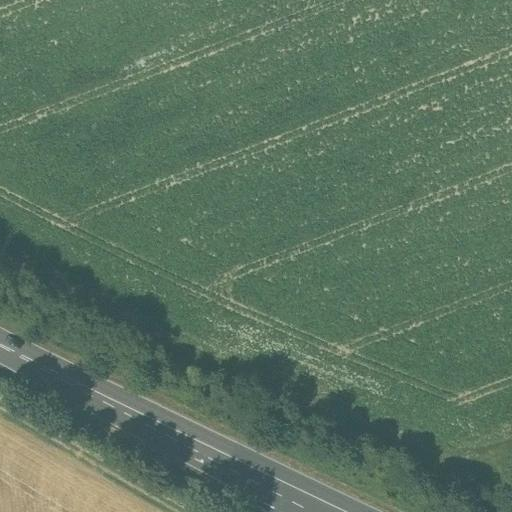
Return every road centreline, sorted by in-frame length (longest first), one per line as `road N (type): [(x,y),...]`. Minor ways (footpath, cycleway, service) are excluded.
road 1 (track): [(511,478),(188,356),(0,256)]
road 2 (primary): [(323,511),(0,343)]
road 3 (track): [(205,511),(0,396)]
